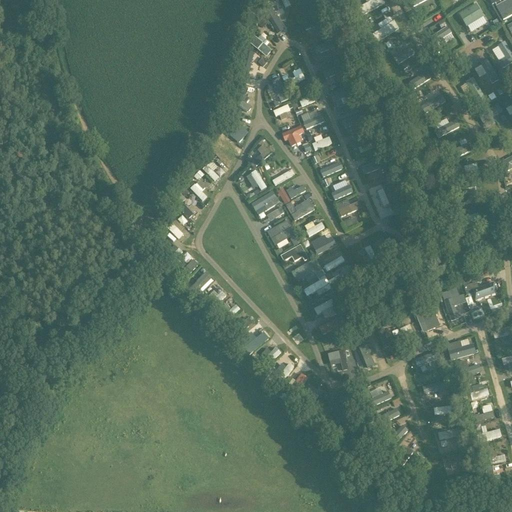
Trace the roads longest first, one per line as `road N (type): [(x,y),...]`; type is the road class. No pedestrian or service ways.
road 1 (track): [(0,464),(18,402),(132,281),(153,205),(207,122),(245,0)]
road 2 (unknown): [(305,61),(293,45),(282,48),(264,84),(264,116),(333,231),(376,223)]
